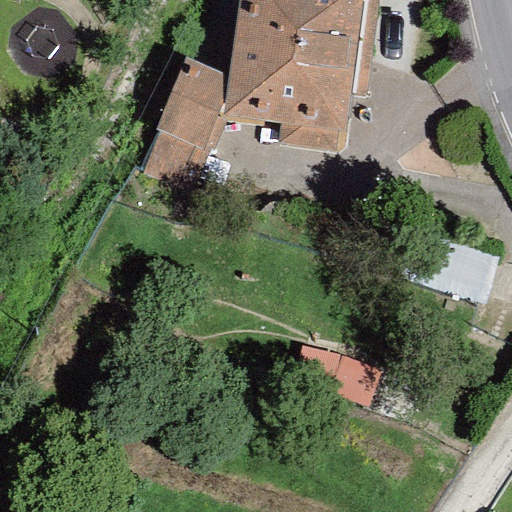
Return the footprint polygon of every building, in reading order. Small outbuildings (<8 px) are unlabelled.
[(336,125),(352,0),(251,0),(237,112),(336,125)] [(197,145),(223,89),(187,73),(162,129),(197,145)] [(177,189),(197,145),(162,129),(142,173),(177,189)] [(247,371),(256,342),(226,327),(209,357),(247,371)] [(409,428),(416,404),(330,375),(324,400),(409,428)]
